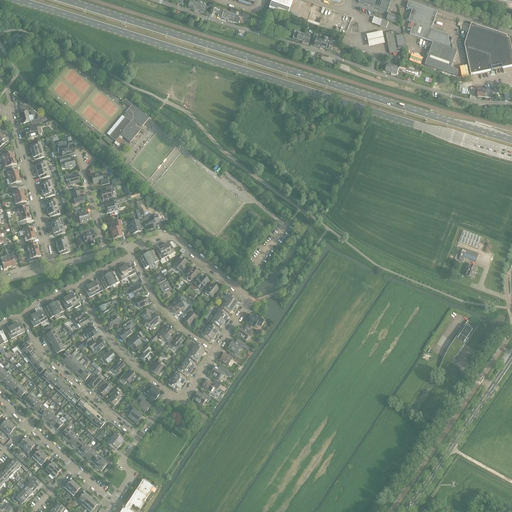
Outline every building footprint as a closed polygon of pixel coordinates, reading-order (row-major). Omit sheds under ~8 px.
[(287,16),(292,2),(286,0),(271,0),(269,10),(287,16)] [(376,0),(373,8),(378,9),(382,11),(387,12),(388,13),(392,0),(376,0)] [(196,4),(189,1),(188,4),(189,5),(188,8),(194,10),(196,4)] [(449,36),(432,30),(438,13),(409,3),(407,8),(413,10),(409,22),(414,24),(410,35),(433,43),(451,49),(451,48),(452,46),(450,46),(450,45),(449,36)] [(194,10),(204,13),(206,7),(196,4),(194,10)] [(398,16),(389,13),(387,20),(396,23),(398,16)] [(228,21),(233,23),(237,24),(239,17),(229,15),(228,21)] [(491,71),(494,70),(511,66),(511,49),(510,39),(509,39),(508,39),(507,38),(508,36),(472,25),(466,41),(465,45),(471,75),(491,71)] [(372,35),(367,36),(369,47),(375,46),(385,44),(382,32),(372,35)] [(406,48),(404,35),(396,37),(395,32),(386,34),(389,48),(390,54),(393,53),(395,53),(395,55),(397,55),(397,53),(400,52),(399,49),(406,48)] [(304,36),(295,33),(293,39),(302,42),(304,36)] [(323,38),(317,37),(314,46),(320,48),(323,38)] [(323,39),(323,38),(320,48),(326,50),(326,49),(328,50),(329,45),(327,44),(328,43),(327,43),(328,41),(323,39)] [(451,49),(433,43),(425,66),(457,77),(459,71),(451,69),(457,52),(451,49)] [(386,65),(384,69),(386,69),(386,72),(391,74),(394,65),(389,63),(388,65),(386,65)] [(394,65),(391,74),(397,76),(399,70),(405,72),(405,71),(414,74),(418,75),(420,71),(416,69),(415,71),(406,69),(400,67),(394,65)] [(487,89),(486,98),(493,99),(493,93),(494,89),(487,88),(487,89)] [(476,91),(475,95),(478,95),(477,98),(486,98),(487,89),(482,89),(482,91),(476,91)] [(129,108),(132,104),(126,99),(123,102),(129,108)] [(133,105),(126,113),(124,116),(124,117),(125,118),(131,123),(136,117),(133,115),(138,109),(133,105)] [(22,113),(20,114),(21,118),(22,118),(23,124),(30,122),(32,126),(39,125),(38,120),(33,121),(34,120),(32,116),(31,115),(29,116),(28,112),(31,111),(30,107),(27,108),(21,110),(22,113)] [(142,127),(149,119),(138,109),(133,115),(136,117),(131,123),(135,127),(138,123),(142,127)] [(131,123),(125,118),(115,130),(121,136),(131,123)] [(135,127),(131,123),(121,136),(123,138),(130,143),(140,131),(135,127)] [(38,137),(37,132),(41,131),(39,125),(31,127),(32,130),(26,132),(28,140),(38,137)] [(121,136),(115,130),(109,137),(116,142),(121,136)] [(58,150),(53,152),(55,158),(62,156),(62,153),(69,151),(67,144),(66,141),(56,144),(58,150)] [(43,150),(41,143),(30,146),(31,148),(30,149),(32,153),(43,150)] [(34,161),(45,158),(43,150),(32,153),(33,158),(34,158),(34,161)] [(14,153),(7,155),(6,152),(0,153),(0,155),(1,157),(3,156),(4,162),(14,159),(14,156),(14,153)] [(69,168),(69,169),(70,169),(72,169),(73,168),(73,167),(75,166),(73,159),(69,160),(68,159),(68,157),(59,159),(61,164),(62,163),(63,166),(64,166),(65,166),(66,169),(69,168)] [(11,169),(10,167),(17,165),(16,162),(15,162),(14,159),(4,162),(5,167),(3,168),(4,171),(11,169)] [(48,169),(46,162),(36,165),(36,167),(35,168),(37,172),(48,169)] [(19,176),(18,174),(19,174),(18,171),(12,172),(11,169),(4,171),(5,174),(7,174),(9,179),(19,176)] [(40,180),(50,177),(48,169),(37,172),(38,177),(39,177),(40,180)] [(101,182),(102,186),(109,184),(107,177),(103,179),(101,173),(95,174),(95,176),(92,177),(94,184),(101,182)] [(70,185),(80,183),(78,175),(71,177),(70,174),(64,176),(65,179),(68,178),(70,185)] [(21,182),(21,179),(20,179),(19,176),(9,179),(10,185),(8,185),(9,189),(16,187),(15,184),(21,182)] [(53,188),(51,181),(41,184),(41,186),(41,187),(42,191),(53,188)] [(113,197),(111,193),(115,192),(113,186),(107,187),(108,191),(101,193),(103,200),(113,197)] [(45,199),(55,196),(53,188),(42,191),(43,196),(44,196),(45,199)] [(24,190),(17,192),(16,189),(10,191),(10,194),(12,194),(14,198),(24,196),(23,194),(24,193),(24,190)] [(85,202),(83,195),(80,196),(79,192),(73,193),(74,198),(73,198),(75,205),(85,202)] [(21,206),(20,204),(27,202),(26,199),(25,199),(24,196),(14,198),(15,205),(13,205),(14,208),(21,206)] [(58,207),(56,200),(46,203),(47,205),(46,206),(47,210),(58,207)] [(119,209),(119,208),(119,207),(119,206),(118,205),(117,205),(116,205),(115,204),(114,201),(106,203),(107,206),(105,207),(107,214),(117,212),(117,211),(118,210),(119,209)] [(29,213),(28,211),(29,211),(28,208),(22,210),(21,206),(14,208),(15,212),(17,211),(18,216),(29,213)] [(50,218),(60,215),(58,207),(47,210),(48,215),(49,215),(50,218)] [(80,224),(90,221),(88,213),(85,213),(85,210),(74,213),(75,216),(79,215),(79,218),(79,219),(80,224)] [(31,219),(31,216),(30,217),(29,213),(18,216),(20,221),(17,222),(18,226),(25,224),(25,221),(31,219)] [(63,226),(61,219),(51,222),(52,224),(51,225),(52,229),(63,226)] [(147,230),(156,228),(155,224),(159,223),(158,219),(148,222),(149,222),(145,223),(147,230)] [(144,229),(141,220),(130,223),(131,229),(131,231),(132,232),(133,234),(141,232),(140,230),(144,229)] [(122,237),(119,229),(122,228),(120,221),(114,223),(116,228),(110,230),(113,239),(122,237)] [(53,234),(54,234),(55,237),(65,234),(63,226),(52,229),(53,234)] [(34,228),(27,229),(26,227),(20,228),(21,231),(22,231),(24,236),(34,233),(33,231),(34,231),(34,228)] [(89,233),(88,233),(87,233),(86,231),(80,232),(81,236),(83,235),(85,243),(87,242),(88,246),(94,245),(93,241),(95,240),(93,232),(89,233)] [(477,249),(481,238),(463,231),(459,242),(477,249)] [(31,244),(30,241),(37,239),(36,236),(35,236),(34,233),(24,236),(25,242),(23,242),(24,245),(31,244)] [(68,245),(66,238),(56,241),(57,243),(56,243),(57,248),(68,245)] [(39,251),(38,248),(39,248),(38,245),(31,247),(31,244),(24,245),(25,248),(27,248),(29,253),(39,251)] [(168,257),(175,253),(170,244),(167,245),(167,244),(162,246),(168,257)] [(60,253),(60,256),(70,253),(68,245),(57,248),(59,253),(60,253)] [(168,257),(162,246),(158,249),(158,250),(156,251),(161,260),(168,257)] [(455,246),(449,261),(452,262),(458,247),(455,246)] [(479,255),(463,249),(459,260),(464,262),(465,258),(476,262),(479,255)] [(35,258),(41,257),(40,254),(39,251),(29,253),(30,259),(28,259),(29,263),(35,261),(35,258)] [(157,267),(155,264),(159,261),(154,251),(146,255),(154,269),(157,267)] [(15,267),(14,260),(17,259),(15,253),(12,253),(12,256),(7,257),(9,268),(12,267),(12,268),(15,267)] [(154,269),(146,255),(139,259),(144,269),(149,267),(150,270),(154,269)] [(7,257),(1,258),(1,257),(0,256),(0,263),(2,263),(4,270),(7,269),(7,268),(9,268),(7,257)] [(181,272),(188,264),(183,259),(181,261),(179,259),(173,267),(175,269),(176,268),(181,272)] [(129,277),(136,274),(131,264),(129,265),(128,265),(124,267),(129,277)] [(473,279),(477,268),(470,265),(466,276),(473,279)] [(129,277),(124,267),(119,269),(119,270),(117,271),(122,281),(129,277)] [(192,270),(190,268),(185,274),(187,276),(187,277),(188,278),(187,279),(187,280),(187,281),(188,282),(189,282),(191,281),(191,280),(192,281),(199,273),(194,268),(192,270)] [(118,288),(116,284),(120,282),(114,272),(107,276),(114,289),(118,288)] [(171,290),(167,283),(166,284),(161,275),(154,279),(155,281),(154,281),(157,286),(158,286),(162,293),(163,292),(164,294),(171,290)] [(114,289),(107,276),(100,280),(105,290),(109,288),(111,291),(114,289)] [(201,290),(208,282),(203,277),(200,281),(198,279),(190,287),(194,291),(196,291),(198,288),(201,290)] [(96,295),(103,291),(98,282),(96,283),(95,282),(91,284),(96,295)] [(96,295),(91,284),(86,287),(87,288),(84,289),(89,298),(96,295)] [(212,287),(210,285),(205,291),(206,292),(205,294),(207,296),(208,296),(209,296),(212,298),(219,289),(214,285),(212,287)] [(125,291),(127,295),(132,293),(134,298),(144,292),(140,286),(136,288),(132,290),(130,288),(125,291)] [(81,305),(75,294),(73,295),(73,294),(68,296),(73,307),(74,307),(75,309),(81,307),(81,305)] [(237,303),(238,301),(230,295),(225,301),(235,308),(238,304),(237,303)] [(73,307),(68,296),(64,299),(64,300),(62,301),(67,310),(73,307)] [(141,300),(140,297),(133,302),(134,304),(137,303),(140,309),(149,303),(145,298),(141,300)] [(177,314),(185,308),(180,302),(182,301),(180,298),(172,304),(173,307),(172,308),(177,314)] [(64,312),(59,301),(52,305),(59,319),(62,317),(60,314),(64,312)] [(97,309),(101,316),(110,310),(110,309),(112,308),(118,303),(116,301),(109,303),(104,306),(103,304),(102,305),(102,307),(97,309)] [(235,308),(225,301),(221,308),(230,314),(231,312),(232,312),(235,308)] [(59,319),(52,305),(44,309),(50,319),(54,317),(56,321),(59,319)] [(193,310),(191,308),(186,313),(188,315),(183,321),(189,326),(197,318),(191,312),(193,310)] [(229,315),(220,309),(216,316),(225,322),(228,318),(227,317),(229,315)] [(47,321),(42,311),(40,312),(40,311),(35,314),(41,324),(47,321)] [(151,317),(147,311),(141,316),(146,321),(145,322),(152,329),(161,322),(154,314),(151,317)] [(107,322),(111,328),(119,323),(117,319),(119,317),(118,315),(116,312),(111,316),(112,318),(107,322)] [(41,324),(35,314),(31,316),(31,317),(29,318),(34,328),(41,324)] [(74,318),(73,318),(76,325),(79,324),(80,323),(82,326),(87,323),(86,322),(88,321),(85,315),(81,318),(79,315),(74,318)] [(258,317),(256,319),(250,315),(246,322),(254,327),(257,324),(261,326),(264,321),(258,317)] [(225,322),(216,316),(211,322),(220,328),(222,326),(225,322)] [(465,345),(477,327),(475,329),(467,323),(468,321),(454,342),(450,347),(446,354),(455,359),(460,353),(465,345)] [(25,333),(20,323),(17,324),(12,326),(18,336),(25,333)] [(129,330),(133,328),(129,323),(123,327),(125,330),(119,335),(123,341),(132,334),(129,330)] [(218,332),(219,330),(210,324),(206,330),(216,336),(218,332)] [(18,336),(12,326),(8,328),(8,329),(6,330),(11,340),(18,336)] [(97,334),(92,327),(89,329),(88,329),(86,330),(87,331),(83,333),(85,335),(84,335),(84,336),(85,339),(86,339),(87,338),(88,340),(97,334)] [(168,328),(165,332),(162,330),(157,336),(162,340),(164,338),(167,340),(174,333),(168,328)] [(248,338),(249,338),(253,332),(247,328),(246,330),(245,330),(242,328),(237,335),(246,341),(248,338)] [(216,336),(206,330),(202,336),(210,342),(212,340),(213,341),(216,336)] [(6,347),(4,344),(8,342),(3,331),(0,332),(0,343),(3,349),(6,347)] [(57,336),(55,331),(47,335),(48,338),(47,339),(48,340),(57,336)] [(138,339),(139,338),(137,335),(130,341),(132,344),(129,346),(134,351),(142,344),(138,339)] [(178,348),(185,340),(179,335),(175,341),(172,339),(167,345),(172,349),(175,346),(178,348)] [(60,340),(57,336),(48,340),(49,342),(50,341),(52,345),(60,340)] [(62,345),(60,340),(52,345),(54,348),(52,348),(53,350),(62,345)] [(106,346),(101,340),(95,344),(93,342),(88,346),(92,351),(95,348),(98,352),(106,346)] [(244,345),(239,341),(237,343),(236,343),(233,341),(228,348),(236,354),(238,351),(239,351),(240,351),(244,345)] [(31,347),(30,346),(29,346),(26,343),(19,349),(18,347),(12,350),(14,353),(17,351),(21,355),(31,347)] [(64,348),(66,346),(65,344),(62,345),(53,350),(54,351),(55,351),(57,354),(65,350),(64,348)] [(205,350),(196,344),(192,350),(202,357),(205,353),(204,352),(205,350)] [(151,350),(147,346),(142,351),(145,353),(140,358),(146,363),(153,356),(149,352),(151,350)] [(31,347),(21,355),(24,359),(26,358),(33,352),(31,349),(32,348),(31,347)] [(202,357),(192,350),(188,357),(197,363),(198,361),(199,361),(202,357)] [(36,354),(35,355),(33,352),(26,358),(29,362),(38,355),(36,354)] [(108,364),(113,360),(112,359),(115,357),(110,352),(106,356),(104,353),(98,357),(103,363),(105,361),(108,364)] [(71,356),(66,353),(60,359),(63,362),(62,363),(64,364),(71,356)] [(75,360),(77,358),(73,354),(71,357),(71,356),(64,364),(65,365),(66,364),(69,367),(75,360)] [(237,358),(231,354),(229,357),(224,354),(220,360),(228,366),(232,359),(235,361),(237,358)] [(39,357),(38,355),(29,362),(33,366),(40,361),(38,358),(39,357)] [(195,367),(194,366),(196,364),(187,358),(182,365),(192,371),(195,367)] [(452,363),(444,358),(443,361),(441,364),(439,370),(437,377),(442,372),(447,368),(452,363)] [(159,365),(161,363),(157,359),(153,365),(155,367),(151,371),(157,376),(163,368),(159,365)] [(79,364),(75,360),(69,367),(72,369),(71,370),(72,371),(79,364)] [(44,364),(43,363),(42,363),(40,361),(33,366),(36,370),(44,364)] [(118,375),(126,367),(121,362),(113,370),(118,375)] [(47,369),(44,366),(45,365),(44,364),(36,370),(40,375),(47,369)] [(83,367),(79,364),(72,371),(73,372),(74,371),(77,374),(83,367)] [(192,371),(182,365),(178,371),(187,377),(188,375),(189,375),(192,371)] [(87,371),(83,367),(77,374),(80,376),(79,377),(80,379),(87,371)] [(227,371),(221,367),(220,369),(219,369),(215,367),(211,374),(219,380),(221,377),(223,377),(227,371)] [(94,389),(102,380),(97,376),(100,372),(97,369),(92,375),(94,378),(89,384),(94,389)] [(53,373),(52,372),(51,373),(48,370),(42,377),(46,381),(53,373)] [(85,381),(91,375),(87,371),(80,379),(81,380),(82,379),(85,381)] [(11,377),(6,373),(0,380),(0,381),(1,382),(2,381),(4,384),(11,377)] [(56,378),(53,375),(54,374),(53,373),(46,381),(50,384),(56,378)] [(137,378),(134,375),(135,375),(134,374),(133,374),(131,373),(128,377),(125,375),(121,379),(119,382),(123,386),(127,382),(129,384),(132,381),(134,382),(137,378)] [(185,381),(184,381),(186,379),(177,373),(173,379),(182,386),(185,381)] [(15,380),(11,377),(4,384),(7,386),(6,387),(8,388),(15,380)] [(54,388),(61,380),(60,379),(59,380),(56,378),(50,384),(48,386),(52,390),(54,388)] [(182,386),(173,379),(168,385),(177,391),(179,389),(179,390),(182,386)] [(19,384),(15,380),(8,388),(9,389),(10,388),(13,391),(19,384)] [(64,385),(61,383),(62,382),(61,380),(54,388),(58,392),(64,385)] [(212,384),(206,380),(202,386),(211,392),(214,388),(217,390),(221,385),(214,381),(212,384)] [(104,397),(111,390),(108,387),(110,385),(105,381),(101,385),(104,387),(99,392),(101,394),(100,394),(101,395),(104,397)] [(23,388),(19,384),(13,391),(15,393),(14,394),(16,395),(23,388)] [(159,391),(150,384),(147,388),(150,390),(148,393),(147,393),(147,394),(147,395),(151,398),(155,400),(159,395),(157,393),(159,391)] [(68,386),(67,387),(64,385),(58,392),(62,395),(69,388),(68,386)] [(28,393),(23,388),(16,395),(17,397),(18,396),(21,398),(24,394),(26,396),(28,393)] [(70,389),(69,388),(62,395),(66,399),(72,392),(69,390),(70,389)] [(121,399),(118,396),(120,394),(116,390),(111,395),(113,397),(109,402),(114,406),(121,399)] [(77,395),(76,394),(75,395),(72,392),(66,399),(70,403),(77,395)] [(202,406),(205,402),(208,403),(211,398),(205,394),(203,397),(198,393),(193,399),(202,406)] [(31,395),(29,394),(27,397),(28,398),(25,402),(28,404),(27,405),(28,407),(35,399),(36,397),(33,394),(32,394),(31,395)] [(80,400),(78,397),(78,396),(77,395),(70,403),(69,404),(73,408),(80,400)] [(151,406),(144,401),(146,399),(141,395),(137,400),(140,403),(138,407),(145,412),(146,411),(147,411),(151,406)] [(35,399),(28,407),(29,408),(30,407),(33,409),(39,403),(41,401),(37,397),(36,397),(35,399)] [(87,403),(85,402),(84,403),(82,401),(76,407),(80,411),(87,403)] [(43,406),(39,403),(33,409),(36,412),(35,413),(36,414),(43,406)] [(90,408),(87,406),(88,405),(87,403),(80,411),(84,415),(90,408)] [(47,410),(43,406),(36,414),(37,415),(38,414),(41,416),(47,410)] [(94,409),(93,410),(90,408),(84,415),(88,418),(95,411),(94,409)] [(142,418),(140,416),(141,414),(134,408),(132,410),(133,411),(128,417),(137,424),(142,418)] [(51,413),(47,410),(41,416),(44,419),(43,420),(44,421),(51,413)] [(96,412),(95,411),(88,418),(92,422),(98,415),(95,413),(96,412)] [(55,417),(51,413),(44,421),(45,422),(46,421),(49,424),(55,417)] [(103,418),(102,417),(101,418),(98,415),(92,422),(96,426),(103,418)] [(59,421),(55,417),(49,424),(52,426),(51,427),(52,428),(59,421)] [(106,423),(103,420),(104,419),(103,418),(96,426),(100,429),(106,423)] [(12,424),(8,420),(4,424),(2,422),(0,423),(0,427),(0,428),(4,432),(12,424)] [(63,424),(59,421),(52,428),(53,430),(54,429),(57,431),(63,424)] [(16,428),(12,424),(4,432),(9,436),(8,437),(10,439),(15,434),(12,431),(16,428)] [(71,432),(67,428),(61,435),(64,437),(63,438),(65,440),(71,432)] [(75,435),(71,432),(65,440),(66,441),(67,440),(69,442),(75,435)] [(124,442),(123,441),(124,439),(116,432),(111,439),(120,446),(124,442)] [(80,439),(75,435),(69,442),(72,445),(71,446),(73,447),(80,439)] [(31,442),(27,438),(24,442),(21,439),(16,445),(18,447),(19,446),(24,450),(31,442)] [(84,443),(80,439),(73,447),(74,448),(75,447),(77,449),(84,443)] [(120,446),(111,439),(107,445),(115,451),(117,449),(117,450),(120,446)] [(35,446),(31,442),(24,450),(28,454),(27,455),(29,457),(34,452),(32,449),(35,446)] [(88,446),(84,443),(77,449),(80,452),(79,453),(81,454),(88,446)] [(92,450),(88,446),(81,454),(82,455),(83,454),(86,457),(92,450)] [(96,454),(97,452),(93,448),(92,450),(86,457),(88,459),(87,460),(89,461),(96,454)] [(44,455),(40,451),(37,454),(34,452),(29,457),(31,459),(32,458),(37,462),(44,455)] [(100,457),(99,457),(96,454),(89,461),(90,462),(91,461),(94,464),(100,457)] [(48,458),(44,455),(37,462),(41,466),(40,467),(42,469),(47,464),(45,462),(48,458)] [(105,459),(101,455),(99,457),(100,457),(94,464),(96,466),(95,467),(97,469),(105,459)] [(108,464),(109,463),(105,459),(97,469),(98,470),(99,469),(102,471),(108,465),(108,464)] [(17,471),(21,467),(14,460),(10,464),(16,470),(16,471),(17,471)] [(57,467),(53,463),(50,467),(47,464),(42,469),(45,471),(46,471),(50,475),(57,467)] [(16,471),(16,470),(10,464),(6,468),(13,474),(16,471)] [(61,471),(57,467),(50,475),(54,479),(53,480),(56,482),(61,477),(58,474),(61,471)] [(13,474),(6,468),(3,472),(9,478),(13,474)] [(9,478),(3,472),(0,474),(0,477),(5,482),(9,478)] [(37,489),(40,485),(33,478),(29,482),(37,489)] [(76,485),(72,481),(69,485),(66,482),(61,487),(64,489),(65,489),(69,493),(76,485)] [(154,488),(144,481),(130,504),(133,506),(139,510),(154,488)] [(37,489),(29,482),(25,486),(33,493),(37,489)] [(80,489),(76,485),(69,493),(73,497),(72,498),(75,500),(80,494),(77,492),(80,489)] [(33,493),(25,486),(22,490),(29,497),(33,493)] [(29,497),(22,490),(18,494),(25,501),(29,497)] [(89,497),(85,493),(82,497),(80,494),(75,500),(77,502),(78,501),(82,505),(89,497)] [(25,501),(18,494),(14,498),(13,498),(12,499),(12,500),(16,504),(17,504),(18,504),(19,503),(22,505),(25,501)] [(94,501),(89,497),(82,505),(87,509),(94,501)] [(98,505),(94,501),(87,509),(89,511),(96,511),(97,511),(95,509),(98,505)]
